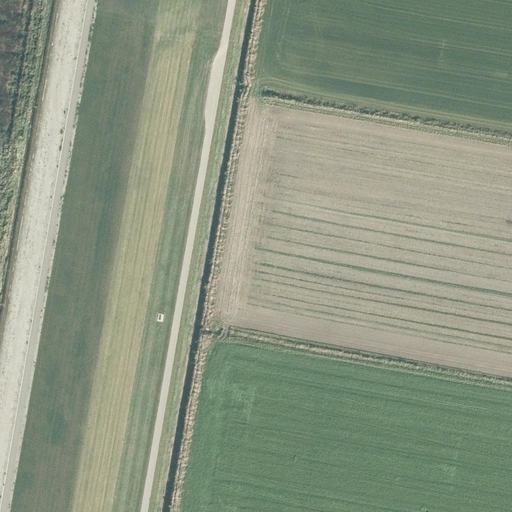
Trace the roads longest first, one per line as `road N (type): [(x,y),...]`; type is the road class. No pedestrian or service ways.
road 1 (track): [(143,511),(230,0)]
road 2 (track): [(99,0),(12,511)]
